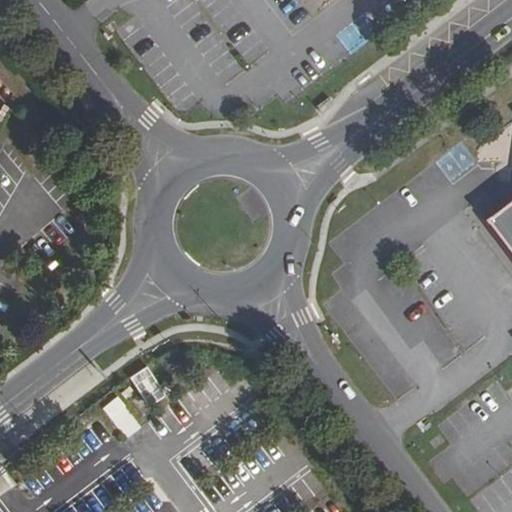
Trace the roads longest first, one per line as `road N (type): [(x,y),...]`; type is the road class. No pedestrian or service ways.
road 1 (unclassified): [(434,511),(261,276)]
road 2 (tertiary): [(277,190),(511,17)]
road 3 (unclassified): [(182,173),(35,0)]
road 4 (tertiary): [(0,407),(173,269)]
